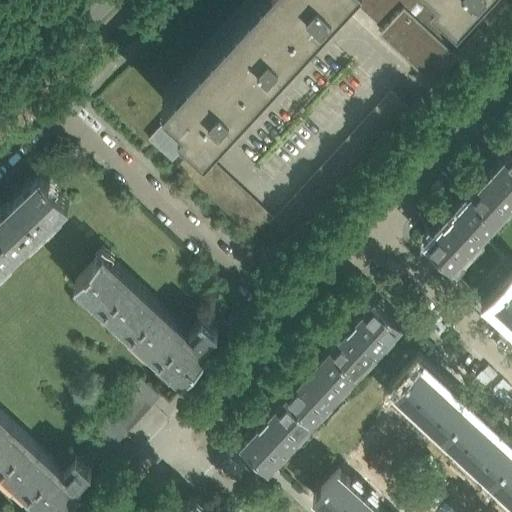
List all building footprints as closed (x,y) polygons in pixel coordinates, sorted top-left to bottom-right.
[(459,10),(467,0),(249,0),(164,93),(184,112),(179,117),(206,140),(335,0),(353,0),(436,76),(455,56),(454,55),(442,44),(466,18),(469,21),(470,20),(459,10)] [(478,28),(454,55),(455,56),(463,64),(488,37),(478,28)] [(190,140),(178,129),(173,124),(166,118),(149,137),(155,143),(161,148),(172,159),(183,148),(190,140)] [(511,195),(511,141),(471,187),(497,211),(511,195)] [(41,171),(13,198),(0,210),(0,233),(16,250),(69,200),(41,171)] [(497,211),(471,187),(426,235),(453,260),(497,211)] [(0,233),(0,265),(16,250),(0,233)] [(218,329),(204,316),(203,315),(187,333),(100,251),(75,280),(182,377),(207,350),(206,349),(205,350),(200,345),(216,329),(217,330),(218,329)] [(511,279),(494,299),(511,315),(511,279)] [(330,340),(357,364),(401,316),(375,291),(330,340)] [(286,387),(313,412),(357,364),(330,340),(286,387)] [(468,405),(440,380),(419,361),(396,388),(444,432),(468,405)] [(131,384),(149,401),(157,392),(159,393),(159,392),(140,375),(131,384)] [(124,393),(141,409),(149,401),(131,384),(124,393)] [(313,412),(286,387),(242,435),(269,460),(313,412)] [(115,401),(133,418),(141,409),(124,393),(115,401)] [(107,410),(125,427),(133,418),(115,401),(107,410)] [(511,454),(511,446),(488,424),(468,405),(444,432),(492,477),(511,454)] [(99,419),(117,436),(125,427),(107,410),(99,419)] [(76,452),(61,469),(0,413),(0,462),(52,511),(57,511),(80,487),(79,486),(78,487),(73,482),(89,466),(91,467),(92,466),(76,452)] [(117,436),(99,419),(91,428),(110,446),(110,445),(109,444),(117,436)] [(511,454),(492,477),(511,495),(511,454)] [(314,494),(333,511),(387,511),(339,467),(314,494)] [(212,511),(193,494),(176,511),(212,511)]
